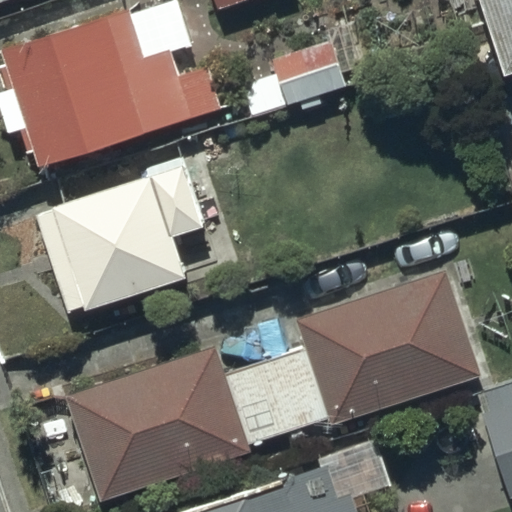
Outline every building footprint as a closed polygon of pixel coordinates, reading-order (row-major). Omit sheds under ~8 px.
[(0,74),(3,87),(0,88),(0,134),(17,129),(27,164),(218,110),(186,0),(170,0),(0,47),(0,74)] [(511,0),(467,0),(491,75),(511,67),(511,0)] [(347,40),(232,81),(244,115),(359,75),(347,40)] [(141,177),(29,214),(62,313),(74,309),(75,312),(182,277),(170,239),(207,227),(178,141),(133,155),(141,177)] [(207,345),(55,394),(91,500),(243,450),(241,443),(320,417),(323,426),(472,377),(438,272),(290,320),(299,348),(217,375),(207,345)] [(511,381),(474,393),(504,494),(511,491),(511,381)] [(320,464),(181,511),(354,511),(347,492),(332,498),(320,464)]
